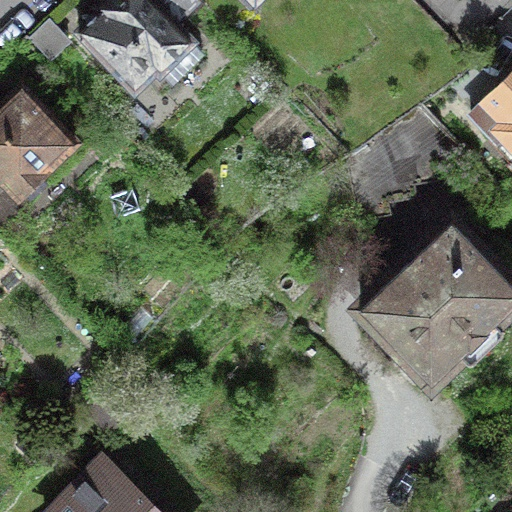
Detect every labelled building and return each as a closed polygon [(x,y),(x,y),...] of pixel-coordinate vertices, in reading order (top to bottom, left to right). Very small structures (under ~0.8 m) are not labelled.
[(190,0),(99,0),(97,3),(101,7),(78,28),(134,86),(156,65),(159,69),(166,63),(176,73),(201,49),(172,18),(190,0)] [(511,136),(511,67),(470,109),(494,133),(501,126),(511,136)] [(19,192),(74,139),(21,84),(1,104),(0,103),(0,224),(26,199),(19,192)] [(439,163),(475,157),(422,102),(346,155),(356,217),(388,213),(386,199),(414,194),(412,181),(441,176),(439,163)] [(493,317),(511,299),(511,281),(451,217),(360,302),(383,327),(370,339),(388,357),(401,345),(431,377),(460,350),(469,360),(504,328),(493,317)] [(161,511),(105,458),(53,511),(161,511)]
